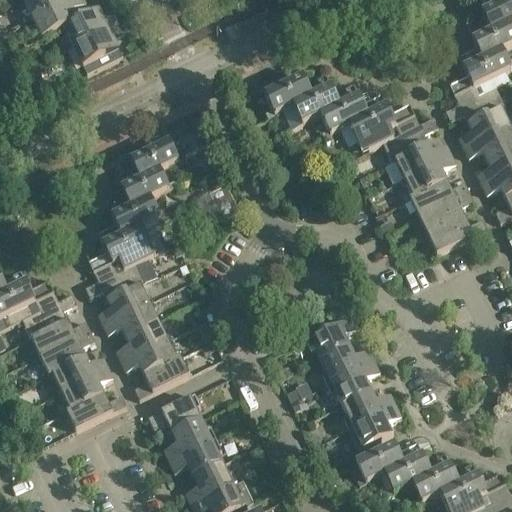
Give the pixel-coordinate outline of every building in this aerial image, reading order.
[(9,7),(5,0),(4,0),(0,2),(0,7),(1,10),(9,7)] [(29,0),(23,3),(33,23),(80,0),(29,0)] [(80,0),(33,23),(42,44),(64,33),(77,26),(72,15),(85,9),(80,0)] [(511,0),(494,0),(477,9),(482,19),(511,3),(511,0)] [(467,37),(472,46),(510,27),(511,28),(511,27),(511,3),(482,19),(486,28),(467,37)] [(64,33),(73,52),(121,29),(117,20),(104,26),(99,15),(77,26),(64,33)] [(476,55),(458,64),(463,74),(501,55),(501,56),(511,50),(511,30),(511,28),(510,27),(472,46),(476,55)] [(121,29),(73,52),(86,79),(122,62),(114,44),(126,38),(121,29)] [(501,55),(463,74),(467,84),(449,92),(453,102),(473,93),(477,102),(496,94),(510,87),(505,78),(511,74),(511,66),(507,69),(501,56),(501,55)] [(37,70),(25,76),(30,85),(41,79),(37,70)] [(268,123),(282,116),(331,92),(326,82),(307,91),(303,82),(264,101),(271,115),(266,118),(268,123)] [(336,101),(331,92),(282,116),(292,135),(320,121),(359,102),(354,92),(336,101)] [(463,122),(468,130),(501,114),(502,115),(505,113),(496,94),(477,102),(473,93),(453,102),(458,112),(447,117),(452,127),(463,122)] [(359,102),(320,121),(327,134),(321,137),(324,143),(331,140),(341,136),(387,112),(382,102),(363,111),(359,102)] [(349,152),(356,148),(357,150),(363,148),(368,157),(382,150),(381,149),(401,140),(396,130),(415,121),(410,112),(392,121),(387,112),(341,136),(349,152)] [(459,145),(464,155),(510,133),(502,115),(501,114),(468,130),(472,139),(459,145)] [(395,167),(394,165),(428,149),(424,141),(437,134),(433,124),(420,130),(415,121),(396,130),(401,140),(381,149),(382,150),(391,169),(395,167)] [(511,131),(510,133),(464,155),(468,165),(481,158),(486,167),(511,154),(511,131)] [(121,195),(160,176),(160,177),(186,164),(183,158),(176,162),(169,147),(131,166),(135,176),(116,185),(121,195)] [(433,158),(428,149),(394,165),(395,167),(404,185),(451,162),(446,152),(433,158)] [(216,171),(207,154),(194,160),(199,170),(202,168),(206,176),(216,171)] [(511,154),(486,167),(490,176),(477,182),(481,192),(511,176),(511,154)] [(456,171),(451,162),(404,185),(412,202),(446,186),(442,178),(456,171)] [(216,197),(226,192),(216,171),(206,176),(216,197)] [(107,213),(112,223),(151,204),(151,205),(177,193),(173,186),(167,189),(160,177),(160,176),(121,195),(126,204),(107,213)] [(500,195),(504,204),(511,199),(511,176),(481,192),(486,202),(500,195)] [(408,204),(418,223),(469,198),(464,188),(451,195),(446,186),(412,202),(408,204)] [(210,200),(223,226),(239,218),(226,192),(216,197),(210,200)] [(473,208),(469,198),(418,223),(427,241),(464,223),(460,215),(473,208)] [(511,222),(511,199),(504,204),(508,212),(495,219),(499,229),(511,222)] [(142,233),(161,224),(168,221),(164,214),(157,217),(151,205),(151,204),(112,223),(117,232),(98,241),(103,252),(141,232),(142,233)] [(468,231),(464,223),(427,241),(436,260),(487,235),(482,225),(468,231)] [(381,231),(384,238),(394,233),(390,226),(381,231)] [(93,279),(113,269),(117,279),(148,264),(155,260),(142,233),(141,232),(103,252),(107,260),(89,269),(93,279)] [(103,299),(107,307),(141,290),(145,289),(144,288),(157,282),(148,264),(117,279),(113,269),(93,279),(98,288),(85,294),(90,305),(103,299)] [(0,301),(26,289),(22,279),(3,288),(0,281),(0,301)] [(36,308),(55,298),(50,288),(31,298),(26,289),(0,301),(0,336),(22,326),(40,317),(36,308)] [(141,290),(107,307),(111,315),(98,321),(103,331),(153,307),(150,301),(147,302),(141,290)] [(22,326),(31,344),(68,326),(64,317),(77,311),(72,301),(59,307),(55,298),(36,308),(40,317),(22,326)] [(121,335),(125,344),(159,327),(152,313),(156,312),(153,307),(103,331),(108,341),(121,335)] [(310,357),(315,355),(320,366),(350,352),(344,342),(357,335),(352,324),(305,347),(310,357)] [(72,334),(68,326),(31,344),(40,362),(90,338),(86,328),(72,334)] [(116,359),(121,369),(168,346),(172,344),(169,338),(165,340),(159,327),(125,344),(129,352),(116,359)] [(205,350),(214,345),(205,327),(196,332),(205,350)] [(49,381),(53,380),(52,379),(86,362),(82,354),(95,347),(90,338),(40,362),(49,381)] [(168,346),(121,369),(126,378),(139,372),(143,381),(177,364),(171,352),(174,350),(172,344),(168,346)] [(205,350),(201,352),(204,358),(217,352),(214,345),(205,350)] [(327,390),(331,388),(373,368),(368,356),(355,363),(350,352),(320,366),(325,376),(321,379),(327,390)] [(86,362),(52,379),(53,380),(58,391),(55,393),(58,399),(108,374),(103,364),(90,371),(86,362)] [(180,362),(177,364),(143,381),(147,389),(134,396),(139,406),(189,381),(180,362)] [(327,390),(331,399),(335,396),(342,410),(371,396),(366,385),(379,379),(373,368),(331,388),(327,390)] [(277,376),(281,384),(294,379),(290,370),(277,376)] [(64,403),(70,415),(71,416),(104,400),(100,391),(113,384),(108,374),(58,399),(61,405),(64,403)] [(286,398),(290,407),(301,402),(297,393),(286,398)] [(348,434),(353,432),(395,412),(389,400),(376,406),(371,396),(342,410),(346,419),(342,421),(348,434)] [(104,400),(71,416),(70,415),(67,417),(76,437),(126,412),(121,402),(108,408),(104,400)] [(167,428),(172,439),(201,424),(191,403),(148,424),(154,435),(167,428)] [(299,412),(296,405),(290,408),(294,415),(299,412)] [(387,429),(400,423),(395,412),(353,432),(348,434),(359,456),(393,440),(387,429)] [(164,456),(170,467),(212,446),(201,424),(172,439),(177,449),(164,456)] [(308,446),(311,452),(320,448),(317,441),(308,446)] [(188,472),(194,483),(223,468),(212,446),(170,467),(175,478),(188,472)] [(326,457),(321,447),(320,448),(311,452),(316,462),(326,457)] [(366,489),(384,480),(423,461),(418,451),(399,460),(394,450),(356,469),(363,483),(357,486),(359,491),(366,488),(366,489)] [(427,470),(423,461),(384,480),(391,493),(385,496),(388,501),(394,498),(394,499),(412,489),(450,471),(445,461),(427,470)] [(191,511),(233,490),(223,468),(194,483),(198,493),(185,499),(191,511)] [(421,509),(441,499),(478,480),(473,470),(454,479),(450,471),(412,489),(419,503),(413,506),(415,511),(421,508),(421,509)] [(482,490),(478,480),(441,499),(447,511),(485,511),(491,509),(486,499),(506,490),(501,480),(482,490)] [(243,486),(237,489),(233,490),(191,511),(244,511),(254,507),(243,486)] [(336,499),(343,495),(340,488),(332,491),(336,499)] [(485,511),(511,511),(511,498),(511,499),(506,490),(486,499),(491,509),(485,511)]
